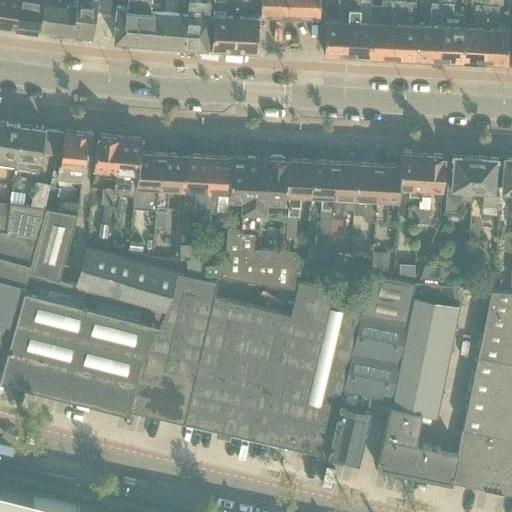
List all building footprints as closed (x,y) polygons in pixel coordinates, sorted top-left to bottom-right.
[(0,0),(0,24),(14,26),(18,0),(0,0)] [(18,0),(14,26),(37,30),(39,10),(39,0),(18,0)] [(43,0),(42,10),(39,30),(57,32),(71,35),(76,1),(70,0),(43,0)] [(76,0),(76,1),(71,35),(93,38),(95,18),(97,0),(76,0)] [(115,19),(114,39),(135,41),(138,0),(128,0),(128,6),(116,5),(115,19)] [(138,0),(135,41),(158,43),(161,10),(150,9),(150,0),(138,0)] [(158,43),(185,45),(188,0),(165,0),(165,10),(161,10),(158,43)] [(188,0),(185,45),(207,47),(210,0),(188,0)] [(212,27),(212,47),(234,48),(236,0),(214,0),(213,12),(212,27)] [(236,0),(234,48),(257,49),(258,29),(259,14),(247,13),(248,0),(236,0)] [(260,0),(260,14),(284,16),(285,0),(260,0)] [(285,0),(284,16),(319,17),(319,0),(285,0)] [(323,52),(345,53),(348,0),(337,0),(337,18),(325,18),(323,52)] [(348,0),(345,53),(368,55),(369,20),(359,19),(360,0),(348,0)] [(369,20),(368,55),(390,56),(392,0),(381,0),(382,1),(381,5),(370,4),(369,20)] [(394,0),(392,0),(390,56),(413,57),(413,40),(417,40),(418,37),(418,23),(414,23),(415,2),(404,1),(404,0),(394,0)] [(441,3),(439,58),(460,59),(462,24),(464,12),(453,12),(453,3),(453,0),(441,0),(441,2),(441,3)] [(460,59),(483,60),(486,0),(470,0),(470,14),(474,14),(474,25),(462,24),(460,59)] [(486,0),(483,60),(506,62),(507,42),(508,26),(497,26),(498,15),(501,16),(501,0),(486,0)] [(413,40),(413,57),(417,57),(439,58),(441,3),(441,2),(432,2),(430,2),(429,24),(418,23),(418,37),(417,40),(413,40)] [(0,163),(15,166),(21,124),(0,120),(0,163)] [(15,166),(14,168),(39,171),(39,167),(42,147),(45,127),(21,124),(15,166)] [(61,150),(58,179),(82,182),(84,167),(85,152),(87,132),(63,130),(61,150)] [(104,177),(114,177),(118,135),(97,133),(94,169),(104,170),(104,177)] [(113,190),(113,193),(134,195),(134,186),(135,186),(136,172),(137,172),(139,151),(141,151),(141,137),(118,135),(114,177),(113,190)] [(134,195),(133,207),(155,209),(155,208),(157,187),(158,152),(141,151),(139,151),(137,172),(136,172),(135,186),(134,186),(134,195)] [(400,164),(399,186),(409,186),(409,195),(420,195),(422,152),(400,151),(399,164),(400,164)] [(155,208),(155,209),(166,209),(168,188),(181,189),(182,170),(183,153),(158,152),(157,187),(155,208)] [(445,154),(422,152),(420,195),(430,196),(431,188),(443,189),(445,154)] [(206,211),(209,155),(188,154),(187,170),(182,170),(181,189),(196,189),(195,210),(206,211)] [(446,181),(444,210),(460,211),(460,200),(471,200),(472,190),(473,190),(475,155),(453,154),(452,181),(446,181)] [(226,198),(228,199),(230,156),(209,155),(206,211),(217,212),(218,191),(228,191),(228,195),(227,195),(226,198)] [(230,156),(228,199),(240,199),(240,210),(241,210),(240,227),(240,231),(253,231),(258,232),(259,211),(266,211),(266,210),(287,211),(288,193),(285,193),(287,159),(287,158),(284,158),(281,155),(272,155),(269,157),(256,156),(256,157),(230,156)] [(475,155),(473,190),(483,191),(481,212),(496,213),(498,185),(495,184),(496,156),(475,155)] [(511,200),(511,214),(511,213),(511,158),(505,158),(502,192),(511,192),(511,200)] [(313,160),(287,159),(285,193),(288,193),(287,211),(287,215),(296,215),(299,215),(300,195),(311,195),(313,160)] [(334,161),(313,160),(311,195),(321,196),(320,216),(330,216),(331,217),(334,161)] [(334,161),(331,217),(342,217),(343,208),(353,208),(356,162),(334,161)] [(353,208),(353,213),(364,214),(364,219),(375,219),(378,163),(356,162),(353,208)] [(399,164),(378,163),(375,219),(385,220),(386,199),(398,199),(399,186),(400,164),(399,164)] [(102,188),(101,203),(112,204),(113,189),(102,188)] [(9,204),(9,203),(0,201),(0,230),(5,231),(9,204)] [(21,205),(9,204),(5,231),(37,235),(42,208),(21,205)] [(408,206),(407,221),(417,222),(418,207),(408,206)] [(418,207),(417,222),(428,222),(428,207),(418,207)] [(0,379),(128,412),(129,409),(128,409),(140,357),(165,309),(183,274),(175,272),(89,247),(79,284),(60,278),(78,213),(45,208),(38,236),(37,236),(29,265),(8,344),(0,374),(0,379)] [(155,217),(154,225),(164,226),(166,209),(155,209),(155,217)] [(286,215),(285,238),(295,238),(296,215),(287,215),(286,215)] [(316,219),(314,248),(329,249),(330,216),(320,216),(320,219),(316,219)] [(99,222),(97,235),(107,237),(109,223),(99,222)] [(225,263),(224,276),(296,288),(298,279),(302,262),(294,251),(252,249),(253,231),(240,231),(240,227),(226,227),(225,263)] [(0,341),(8,344),(29,265),(37,236),(0,230),(0,341)] [(129,240),(129,249),(141,250),(142,241),(129,240)] [(194,247),(194,260),(204,260),(204,248),(194,247)] [(307,248),(307,255),(326,259),(328,259),(329,249),(314,248),(307,248)] [(372,267),(372,268),(388,271),(389,253),(372,252),(372,254),(372,267)] [(335,253),(334,261),(350,264),(351,255),(335,253)] [(355,253),(355,265),(372,268),(372,267),(372,254),(355,253)] [(225,263),(205,265),(205,273),(224,276),(225,263)] [(425,263),(419,278),(440,280),(440,264),(425,263)] [(370,393),(390,398),(412,294),(411,294),(414,282),(370,273),(367,286),(327,454),(358,461),(370,408),(366,407),(370,393)] [(129,409),(184,422),(212,296),(216,281),(209,280),(183,274),(165,309),(140,357),(128,409),(129,409)] [(270,310),(241,435),(327,454),(367,286),(365,286),(364,294),(298,279),(296,288),(290,314),(270,310)] [(511,290),(490,289),(457,450),(456,450),(449,480),(448,482),(450,482),(452,482),(453,479),(511,490),(511,290)] [(376,466),(448,482),(449,480),(456,450),(414,441),(420,411),(434,414),(457,304),(412,294),(390,398),(376,466)] [(184,422),(241,435),(270,310),(212,296),(184,422)] [(70,511),(74,494),(0,474),(0,511),(70,511)] [(163,511),(74,494),(70,511),(163,511)]
